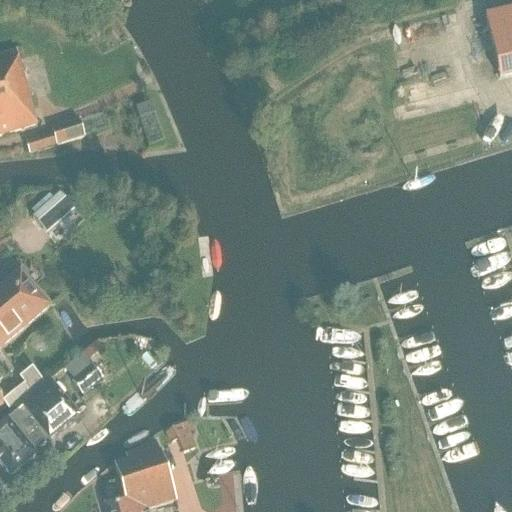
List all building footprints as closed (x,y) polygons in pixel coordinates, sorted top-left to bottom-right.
[(511,78),(511,12),(484,19),(499,81),(511,78)] [(0,137),(35,126),(15,51),(0,56),(0,137)] [(150,103),(134,109),(138,121),(154,116),(150,103)] [(50,135),(23,144),(27,157),(71,143),(65,127),(49,132),(50,135)] [(73,212),(58,195),(32,218),(46,235),(73,212)] [(0,349),(1,350),(48,310),(19,276),(0,291),(0,349)] [(101,380),(90,367),(81,356),(62,372),(81,396),(101,380)] [(18,408),(43,439),(74,413),(49,382),(18,408)] [(8,413),(30,395),(23,386),(1,404),(8,413)] [(10,478),(35,457),(23,442),(34,433),(17,413),(0,426),(0,466),(10,478)] [(176,442),(182,456),(195,451),(189,437),(187,438),(181,428),(166,435),(171,445),(176,442)] [(147,511),(175,503),(155,443),(124,456),(127,462),(114,466),(124,500),(104,506),(105,511),(147,511)]
